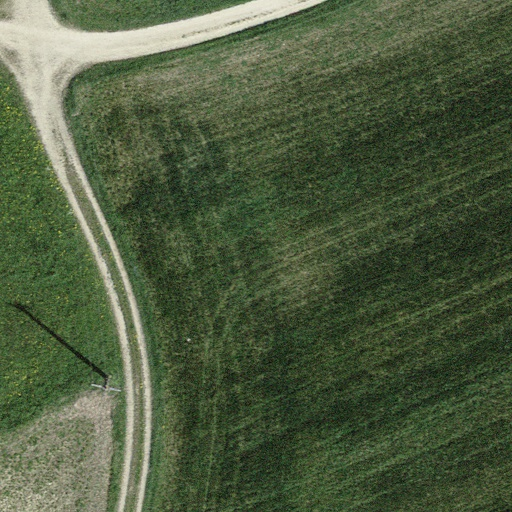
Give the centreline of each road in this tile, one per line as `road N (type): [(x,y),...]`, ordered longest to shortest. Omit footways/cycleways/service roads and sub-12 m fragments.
road 1 (track): [(126,511),(136,393),(126,323),(43,101),(35,42)]
road 2 (track): [(293,0),(159,43),(95,49),(35,42)]
